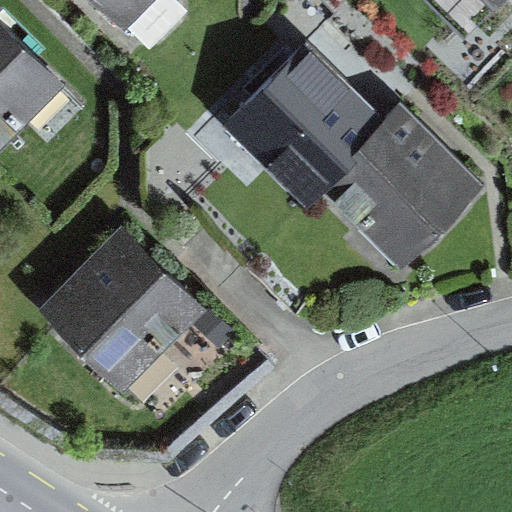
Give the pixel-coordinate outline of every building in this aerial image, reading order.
[(103,0),(122,19),(142,35),(155,35),(177,13),(177,0),(176,0),(103,0)] [(0,137),(58,78),(0,21),(0,137)] [(322,179),(382,118),(304,41),(228,118),(306,195),(322,179)] [(382,118),(322,179),(400,257),(476,180),(398,102),(382,118)] [(122,225),(44,303),(121,380),(199,301),(122,225)] [(156,406),(226,335),(199,310),(130,380),(156,406)]
